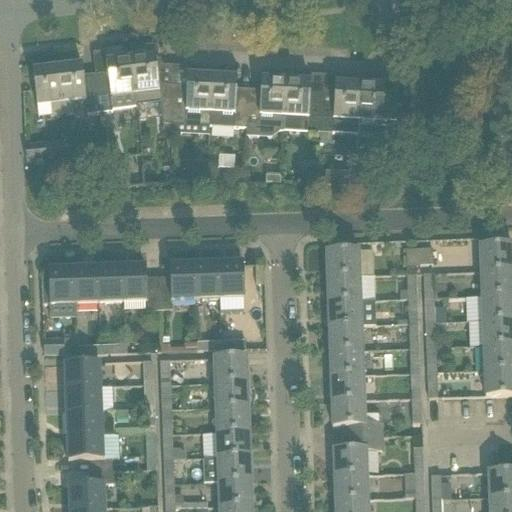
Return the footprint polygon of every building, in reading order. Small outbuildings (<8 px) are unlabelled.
[(130,56),(131,61),(135,106),(159,103),(162,127),(163,127),(163,135),(170,135),(172,88),(158,87),(157,78),(163,78),(161,62),(155,62),(154,50),(144,51),(144,54),(130,56)] [(107,75),(95,77),(100,116),(112,115),(112,113),(136,110),(135,106),(131,61),(106,64),(107,75)] [(87,118),(100,116),(95,77),(83,78),(82,68),(57,71),(63,116),(73,115),(71,105),(85,103),(87,118)] [(51,117),(63,116),(57,71),(32,74),(37,109),(50,107),(51,117)] [(210,115),(212,79),(187,78),(187,89),(174,88),(172,128),(209,130),(210,115)] [(246,131),(248,92),(236,92),(237,81),(212,79),(210,115),(209,130),(215,130),(218,128),(218,120),(234,121),(233,131),(246,131)] [(284,123),(286,83),(261,82),(260,93),(248,92),(246,131),(246,139),(258,140),(259,122),(275,122),(275,131),(277,134),(283,134),(284,123)] [(320,136),(322,96),(310,96),(311,85),(286,83),(284,123),(308,124),(308,135),(320,136)] [(358,123),(360,87),(335,86),(334,97),(322,96),(320,136),(320,146),(331,146),(332,136),(357,137),(358,123)] [(394,139),(396,101),(384,100),(384,89),(360,87),(358,123),(357,137),(394,139)] [(27,165),(69,160),(67,145),(25,150),(27,165)] [(127,169),(107,169),(108,189),(128,189),(127,169)] [(387,186),(387,189),(399,190),(399,179),(388,178),(387,186)] [(265,179),(265,187),(280,188),(281,180),(265,179)] [(511,248),(479,250),(480,276),(511,274),(511,248)] [(419,269),(418,252),(406,253),(407,281),(416,280),(416,279),(419,279),(419,277),(419,269)] [(433,269),(433,252),(418,252),(419,269),(433,269)] [(327,283),(359,282),(358,255),(326,256),(327,283)] [(218,303),(217,267),(193,268),(194,304),(216,303),(218,303)] [(218,303),(244,302),(243,267),(217,267),(218,303)] [(194,304),(193,268),(169,269),(170,281),(157,281),(158,314),(171,314),(171,304),(188,304),(194,304)] [(158,314),(157,281),(146,282),(145,270),(121,271),(123,306),(146,305),(147,315),(158,314)] [(123,306),(121,271),(98,272),(99,307),(121,306),(123,306)] [(99,307),(98,272),(74,273),(76,308),(96,307),(99,307)] [(76,308),(74,273),(48,274),(48,281),(41,281),(42,308),(49,308),(49,309),(76,308)] [(511,299),(511,274),(480,276),(481,300),(511,299)] [(417,303),(416,280),(407,281),(407,295),(400,295),(401,303),(408,303),(417,303)] [(360,305),(359,282),(327,283),(328,306),(360,305)] [(434,303),(434,283),(424,283),(425,303),(434,303)] [(511,323),(511,299),(481,300),(482,325),(511,323)] [(418,322),(417,303),(408,303),(408,322),(418,322)] [(329,331),(361,330),(360,305),(328,306),(329,331)] [(435,327),(435,309),(425,309),(426,328),(435,327)] [(511,348),(511,323),(482,325),(483,350),(511,348)] [(418,347),(418,328),(409,328),(409,347),(418,347)] [(329,357),(362,355),(361,330),(329,331),(329,357)] [(436,353),(435,334),(426,334),(427,353),(436,353)] [(78,359),(77,350),(77,343),(64,343),(64,360),(78,359)] [(245,353),(245,344),(219,345),(220,354),(245,353)] [(220,354),(219,345),(197,345),(197,355),(220,354)] [(161,356),(190,355),(189,346),(185,346),(185,351),(170,351),(170,347),(161,348),(161,356)] [(126,357),(125,348),(100,349),(101,358),(126,357)] [(511,373),(511,348),(483,350),(484,375),(511,373)] [(101,358),(100,349),(77,350),(78,359),(101,358)] [(419,371),(419,353),(409,354),(410,371),(419,371)] [(330,380),(363,379),(362,355),(329,357),(330,380)] [(437,376),(436,359),(427,359),(427,376),(437,376)] [(247,386),(246,361),(213,362),(214,388),(247,386)] [(161,390),(170,389),(170,364),(160,365),(161,390)] [(143,365),(144,389),(153,389),(152,365),(143,365)] [(64,368),(65,392),(100,391),(99,366),(64,368)] [(485,400),(511,399),(511,373),(484,375),(485,400)] [(420,402),(420,377),(410,377),(411,402),(420,402)] [(331,405),(364,404),(363,379),(330,380),(331,405)] [(428,402),(438,401),(437,382),(428,383),(428,402)] [(248,411),(247,386),(214,388),(215,412),(248,411)] [(145,413),(154,413),(153,389),(144,389),(145,413)] [(171,416),(170,389),(161,390),(162,416),(171,416)] [(101,415),(100,391),(65,392),(66,416),(101,415)] [(412,427),(421,427),(420,402),(411,402),(412,427)] [(381,428),(365,428),(364,404),(331,405),(332,431),(342,430),(343,442),(381,441),(381,428)] [(216,437),(249,436),(248,411),(215,412),(216,437)] [(146,438),(155,437),(154,413),(145,413),(146,438)] [(102,439),(101,415),(66,416),(67,441),(102,439)] [(172,439),(172,422),(162,422),(163,439),(172,439)] [(250,461),(249,436),(216,437),(217,462),(250,461)] [(155,437),(146,438),(147,457),(156,457),(155,437)] [(112,463),(103,464),(102,439),(67,441),(68,465),(88,464),(88,476),(113,475),(112,463)] [(366,455),(382,454),(381,441),(343,442),(343,454),(333,455),(334,480),(367,479),(366,455)] [(173,464),(173,445),(163,445),(164,464),(173,464)] [(423,477),(422,454),(413,454),(414,477),(423,477)] [(251,485),(250,461),(217,462),(218,487),(251,485)] [(174,488),(173,470),(164,470),(165,489),(174,488)] [(69,489),(69,511),(102,511),(105,511),(104,488),(113,488),(113,475),(88,476),(89,488),(69,489)] [(511,501),(511,475),(488,476),(489,502),(511,501)] [(415,502),(424,501),(423,477),(414,477),(404,478),(405,502),(415,502)] [(367,495),(367,479),(334,480),(335,505),(368,504),(367,495)] [(441,504),(440,479),(431,479),(432,504),(441,504)] [(219,511),(252,510),(251,485),(218,487),(219,511)] [(165,511),(174,511),(174,495),(165,495),(165,511)] [(424,511),(424,501),(415,502),(415,511),(424,511)] [(511,511),(511,501),(489,502),(489,511),(511,511)]
